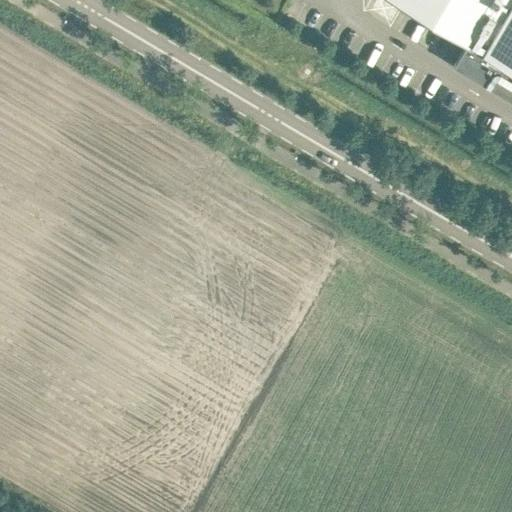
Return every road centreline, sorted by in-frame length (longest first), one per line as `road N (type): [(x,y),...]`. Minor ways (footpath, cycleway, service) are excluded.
road 1 (unclassified): [(511,289),(250,133)]
road 2 (primary): [(511,258),(262,113)]
road 3 (unclassified): [(250,133),(26,0)]
road 4 (primary): [(262,113),(71,0)]
